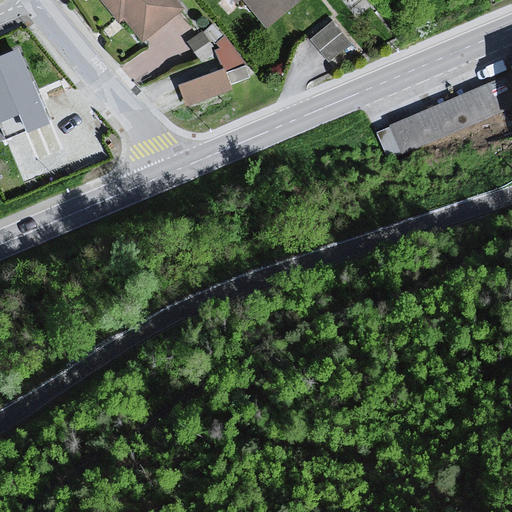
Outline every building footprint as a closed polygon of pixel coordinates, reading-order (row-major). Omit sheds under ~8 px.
[(176,0),(97,0),(116,23),(120,19),(139,43),(182,7),(176,0)] [(247,0),(266,23),(294,0),(247,0)] [(333,21),(311,38),(328,61),(351,43),(333,21)] [(21,55),(0,63),(0,130),(23,121),(31,139),(53,130),(21,55)] [(511,108),(511,71),(377,132),(387,161),(511,108)] [(223,74),(176,91),(183,112),(225,98),(231,91),(223,74)]
